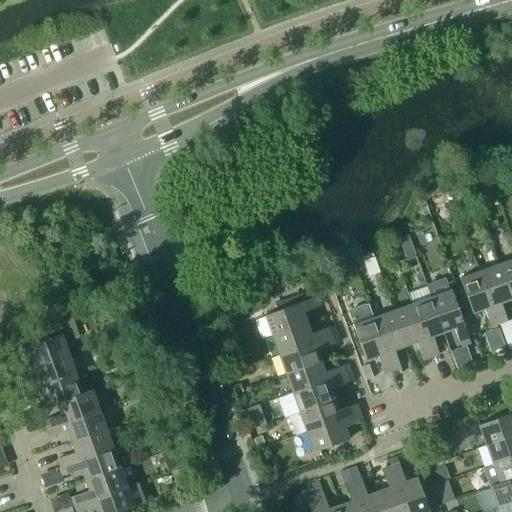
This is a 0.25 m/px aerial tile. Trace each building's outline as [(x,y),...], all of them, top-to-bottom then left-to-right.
[(471,179),(477,196),(489,192),(483,175),(471,179)] [(429,213),(426,205),(421,207),(424,215),(429,213)] [(511,257),(498,263),(511,299),(511,298),(511,257)] [(498,263),(479,270),(497,323),(506,320),(500,303),(511,299),(498,263)] [(489,326),(497,323),(479,270),(459,277),(462,286),(472,313),(483,309),(489,326)] [(472,313),(462,286),(457,288),(467,315),(472,313)] [(451,289),(431,296),(443,332),(454,328),(460,345),(470,342),(468,335),(462,319),(451,289)] [(304,301),(302,295),(301,294),(275,303),(275,304),(277,310),(304,301)] [(303,312),(320,305),(317,296),(277,310),(263,315),(271,335),(307,322),(303,312)] [(431,296),(411,303),(430,356),(438,353),(432,336),(443,332),(431,296)] [(411,303),(392,310),(405,346),(415,342),(422,359),(430,356),(411,303)] [(392,310),(373,317),(392,370),(400,367),(394,350),(405,346),(392,310)] [(21,348),(10,352),(13,362),(31,356),(34,365),(70,353),(65,340),(78,335),(71,316),(17,335),(21,348)] [(383,373),(392,370),(373,317),(353,324),(365,360),(377,356),(383,373)] [(462,319),(468,335),(473,333),(467,317),(462,319)] [(311,333),(307,322),(271,335),(278,354),(331,336),(328,327),(311,333)] [(334,344),(331,336),(278,354),(285,374),(321,361),(317,350),(334,344)] [(23,392),(77,373),(70,353),(34,365),(38,377),(20,384),(23,392)] [(324,371),(321,361),(285,374),(291,393),(345,373),(342,365),(324,371)] [(342,365),(345,373),(351,371),(348,363),(342,365)] [(370,374),(367,365),(361,367),(364,376),(370,374)] [(229,371),(232,381),(241,378),(238,368),(229,371)] [(83,392),(77,373),(23,392),(26,400),(45,394),(49,406),(58,402),(84,392),(83,392)] [(291,393),(298,412),(334,399),(331,389),(348,382),(345,373),(291,393)] [(93,388),(83,392),(84,392),(58,402),(62,412),(43,418),(46,427),(100,408),(93,388)] [(305,431),(359,412),(356,404),(338,410),(334,399),(298,412),(289,415),(296,434),(305,431)] [(265,401),(252,406),(259,424),(273,419),(265,401)] [(107,428),(100,408),(46,427),(50,435),(67,429),(71,440),(107,428)] [(344,427),(362,420),(359,412),(305,431),(313,451),(348,438),(344,427)] [(485,445),(511,434),(511,412),(478,424),(485,445)] [(113,446),(107,428),(71,440),(75,451),(57,457),(60,465),(113,446)] [(492,464),(511,456),(511,434),(485,445),(492,464)] [(262,436),(253,439),(256,448),(265,444),(262,436)] [(161,442),(164,450),(170,448),(167,439),(161,442)] [(120,465),(113,446),(60,465),(63,474),(81,468),(85,479),(120,465)] [(162,454),(168,471),(184,465),(178,448),(162,454)] [(435,451),(426,454),(430,464),(439,461),(435,451)] [(511,478),(511,456),(492,464),(498,483),(499,484),(511,478)] [(394,465),(398,463),(396,457),(388,460),(391,466),(394,465)] [(394,465),(391,466),(406,511),(429,511),(430,511),(417,477),(405,481),(398,463),(394,465)] [(127,485),(120,465),(85,479),(88,489),(71,496),(74,504),(127,485)] [(388,487),(377,490),(385,511),(406,511),(391,466),(382,469),(388,487)] [(434,471),(438,482),(450,478),(446,467),(434,471)] [(339,471),(343,483),(352,480),(348,468),(339,471)] [(360,476),(352,480),(363,511),(385,511),(377,490),(367,494),(360,476)] [(496,506),(511,500),(511,478),(499,484),(498,483),(489,486),(496,506)] [(349,501),(339,505),(341,511),(363,511),(352,480),(343,483),(349,501)] [(448,480),(432,486),(435,495),(451,489),(448,480)] [(311,485),(314,493),(322,490),(319,482),(311,485)] [(116,511),(134,505),(127,485),(74,504),(76,511),(78,511),(95,506),(96,511),(116,511)] [(314,493),(313,494),(319,511),(341,511),(339,505),(328,508),(322,490),(314,493)] [(319,511),(313,494),(305,497),(310,511),(319,511)] [(498,511),(511,511),(511,500),(496,506),(498,511)]
